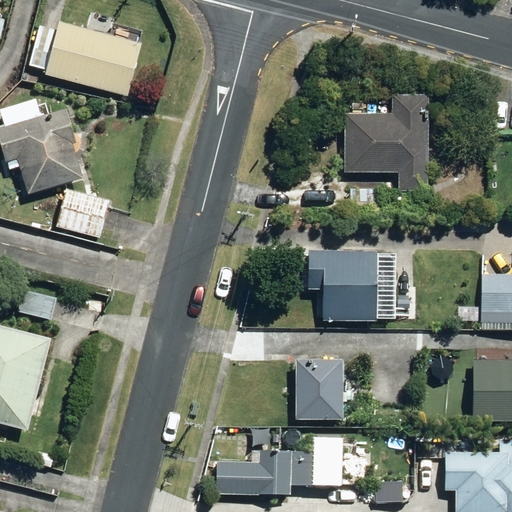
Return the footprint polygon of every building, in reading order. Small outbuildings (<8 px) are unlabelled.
[(42,75),(123,98),(137,46),(56,24),(54,31),(37,26),(26,66),(43,70),(42,75)] [(407,211),(429,212),(431,96),(393,95),(393,114),(347,113),(346,172),(400,173),(400,191),(407,191),(407,211)] [(15,168),(24,197),(79,180),(68,145),(72,143),(63,109),(36,117),(31,100),(0,109),(0,125),(1,127),(0,127),(0,155),(2,164),(5,171),(15,168)] [(351,212),(381,212),(381,189),(351,189),(351,212)] [(53,228),(97,239),(107,200),(63,190),(53,228)] [(322,322),(374,322),(374,252),(306,252),(306,290),(322,290),(322,322)] [(484,324),(511,323),(511,273),(483,274),(484,324)] [(395,286),(394,319),(415,319),(415,286),(395,286)] [(15,313),(48,320),(53,299),(20,291),(15,313)] [(0,426),(24,433),(47,340),(0,329),(0,426)] [(511,421),(511,359),(476,360),(476,422),(511,421)] [(346,420),(346,417),(361,418),(361,402),(350,402),(350,393),(346,393),(346,360),(299,360),(299,420),(346,420)] [(497,451),(444,450),(443,491),(456,492),(455,511),(511,511),(511,438),(497,438),(497,451)] [(260,463),(218,463),(217,495),(292,497),(292,485),(315,486),(316,452),(261,451),(260,463)]
